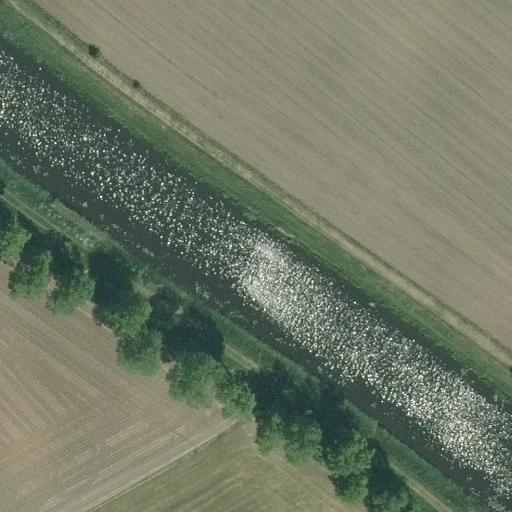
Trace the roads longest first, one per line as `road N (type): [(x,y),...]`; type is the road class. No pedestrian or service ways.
road 1 (track): [(5,0),(511,372)]
road 2 (track): [(0,182),(453,511)]
